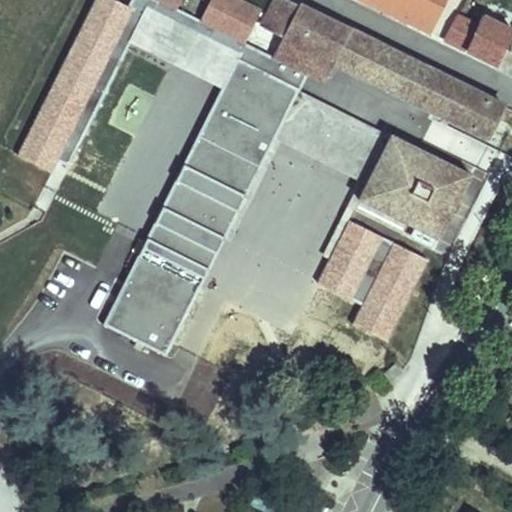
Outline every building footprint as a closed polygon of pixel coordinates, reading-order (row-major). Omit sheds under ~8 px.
[(177,0),(150,0),(155,2),(172,11),(177,0)] [(257,12),(232,0),(207,0),(196,22),(214,30),(241,44),(257,12)] [(488,139),(503,110),(342,29),(303,11),(282,0),(272,0),(260,28),(281,38),(272,59),(267,67),(246,110),(284,128),(303,88),(295,84),(300,74),(324,86),(335,65),(488,139)] [(172,11),(155,2),(151,11),(210,40),(214,30),(196,22),(172,11)] [(511,28),(511,24),(482,14),(479,21),(453,11),(441,44),(498,65),(511,28)] [(440,12),(432,34),(442,38),(450,16),(440,12)] [(267,67),(272,59),(241,44),(214,30),(210,40),(267,67)] [(330,89),(324,86),(300,74),(295,84),(303,88),(325,100),(330,89)] [(49,145),(76,96),(53,83),(25,133),(49,145)] [(49,171),(60,152),(49,145),(25,133),(14,153),(49,171)] [(259,154),(222,136),(194,192),(183,187),(174,205),(222,229),(259,154)] [(390,139),(358,204),(433,243),(468,177),(390,139)] [(35,196),(49,171),(14,153),(1,177),(35,196)] [(349,323),(386,341),(427,259),(347,219),(314,283),(358,305),(349,323)] [(266,233),(260,244),(281,254),(287,244),(266,233)] [(242,306),(259,272),(215,249),(197,283),(242,306)] [(380,359),(386,366),(388,365),(402,354),(394,346),(380,359)]
